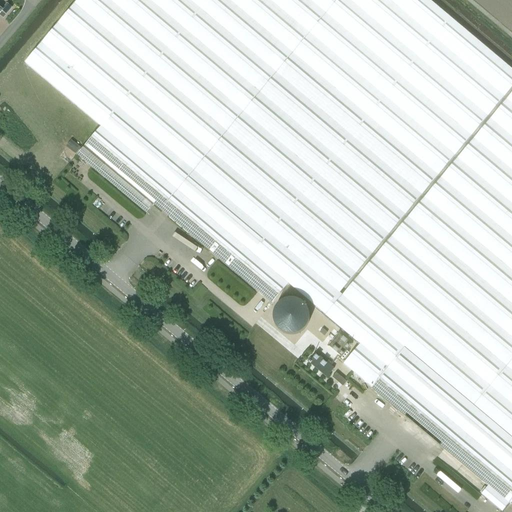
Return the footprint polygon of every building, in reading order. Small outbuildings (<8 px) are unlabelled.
[(288,284),(325,316),(342,295),(340,293),(438,175),(511,86),(511,69),(429,0),(77,0),(25,63),(101,127),(288,284)] [(0,15),(3,19),(12,8),(7,4),(2,11),(0,9),(0,15)] [(342,364),(370,388),(401,350),(511,444),(511,499),(508,504),(511,506),(511,92),(490,119),(342,295),(325,316),(359,344),(342,364)] [(272,304),(288,284),(101,127),(77,155),(146,213),(154,205),(272,304)] [(339,334),(328,346),(341,357),(352,345),(339,334)] [(511,444),(401,350),(370,388),(487,487),(480,495),(500,511),(501,511),(508,504),(511,499),(511,444)] [(308,362),(326,378),(334,368),(316,353),(308,362)] [(332,377),(343,386),(346,382),(336,373),(332,377)]
